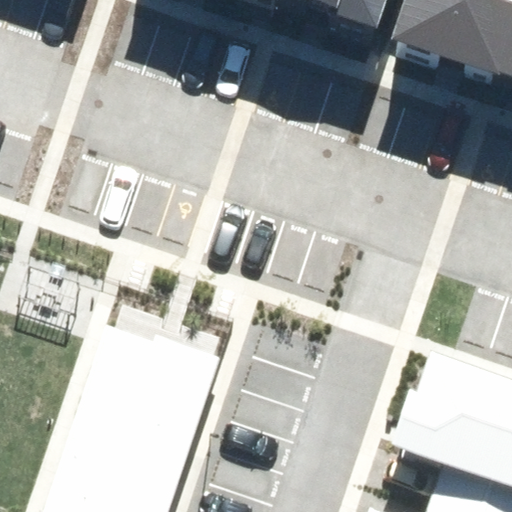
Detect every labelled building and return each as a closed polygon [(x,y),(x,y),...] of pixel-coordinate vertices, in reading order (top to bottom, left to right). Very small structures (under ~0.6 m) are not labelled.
[(257,0),(257,2),(372,43),(387,0),(257,0)] [(511,0),(405,0),(388,55),(511,96),(511,0)] [(110,335),(50,511),(168,511),(220,358),(158,337),(154,349),(110,335)] [(511,511),(511,390),(432,363),(419,401),(409,398),(389,455),(444,473),(434,501),(466,511),(511,511)] [(466,511),(434,501),(430,511),(371,511),(370,511),(466,511)]
